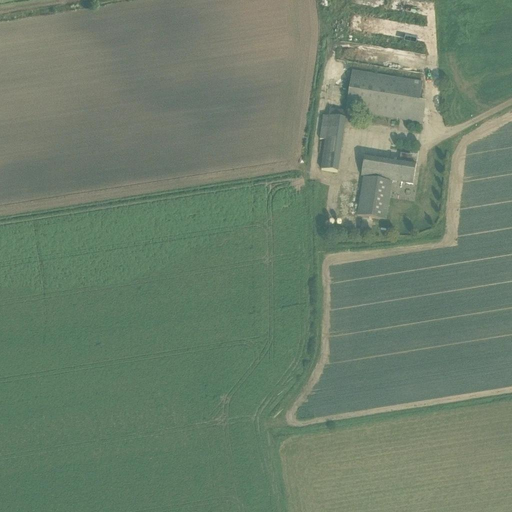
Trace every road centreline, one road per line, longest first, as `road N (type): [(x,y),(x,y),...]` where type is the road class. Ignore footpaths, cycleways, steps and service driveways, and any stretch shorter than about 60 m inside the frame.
road 1 (track): [(280,511),(260,414),(306,347),(308,172)]
road 2 (track): [(0,211),(297,166),(346,186)]
